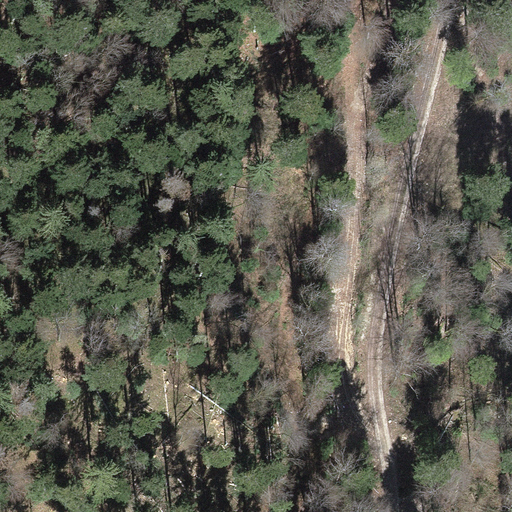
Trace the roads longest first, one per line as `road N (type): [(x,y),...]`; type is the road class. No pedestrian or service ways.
road 1 (track): [(299,511),(285,313),(325,184),(356,123),(358,0)]
road 2 (track): [(449,0),(390,243),(377,357),(389,511)]
road 3 (track): [(379,429),(356,405),(343,360),(341,306),(356,123),(395,0)]
